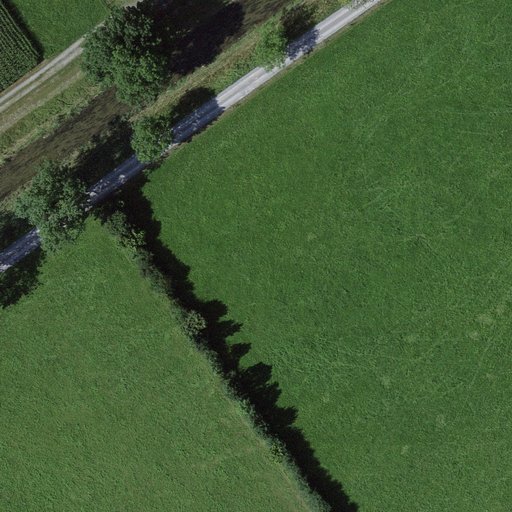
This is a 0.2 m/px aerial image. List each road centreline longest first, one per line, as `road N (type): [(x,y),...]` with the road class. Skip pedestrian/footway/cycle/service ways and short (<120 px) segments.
road 1 (track): [(374,0),(0,265)]
road 2 (track): [(0,105),(154,0)]
